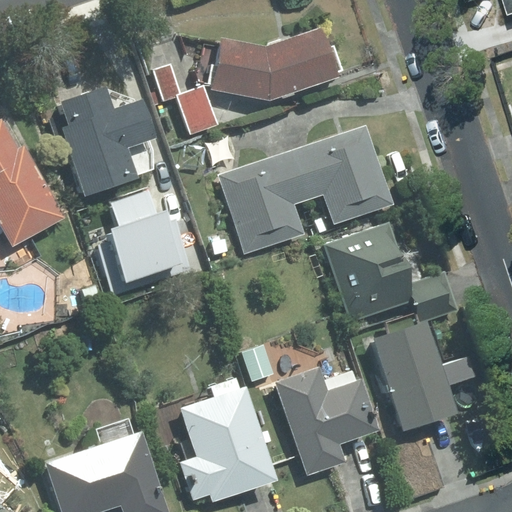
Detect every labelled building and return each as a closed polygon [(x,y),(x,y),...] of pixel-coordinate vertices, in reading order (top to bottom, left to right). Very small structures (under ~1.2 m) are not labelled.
[(265,44),(218,36),(209,89),(268,100),(335,78),(318,27),(265,44)] [(170,64),(151,68),(165,101),(175,96),(191,135),(218,124),(201,83),(182,91),(170,64)] [(96,79),(45,98),(81,196),(137,177),(127,149),(152,140),(136,95),(106,106),(96,79)] [(58,218),(1,116),(0,116),(0,232),(7,246),(58,218)] [(364,124),(216,172),(242,253),(303,234),(292,201),(321,192),(331,226),(390,207),(364,124)] [(391,219),(318,246),(349,329),(407,308),(412,320),(449,306),(439,279),(416,288),(391,219)] [(400,430),(452,412),(443,387),(467,378),(460,356),(436,365),(421,320),(368,337),(400,430)] [(314,366),(271,382),(304,476),(342,462),(336,445),(373,432),(354,378),(322,389),(314,366)] [(270,479),(241,386),(177,408),(193,454),(176,459),(190,499),(205,494),(207,500),(270,479)] [(97,442),(40,461),(57,511),(100,511),(116,506),(118,511),(167,511),(138,428),(129,431),(123,416),(92,427),(97,442)] [(0,483),(0,511),(11,511),(3,505),(14,490),(2,480),(0,483)]
